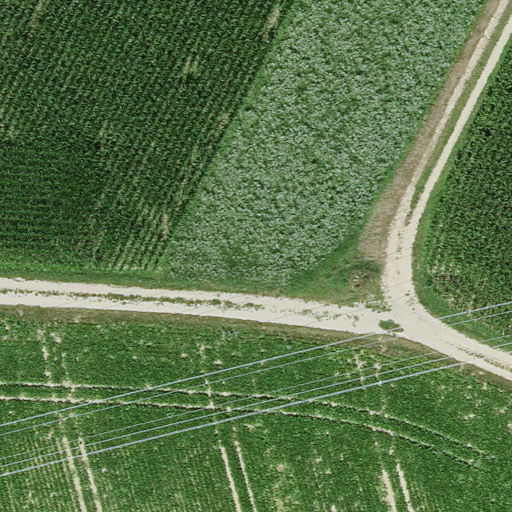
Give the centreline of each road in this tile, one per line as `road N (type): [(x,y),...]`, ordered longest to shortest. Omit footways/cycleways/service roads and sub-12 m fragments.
road 1 (track): [(511,12),(426,176),(407,286),(447,369),(511,391)]
road 2 (track): [(426,325),(0,303)]
